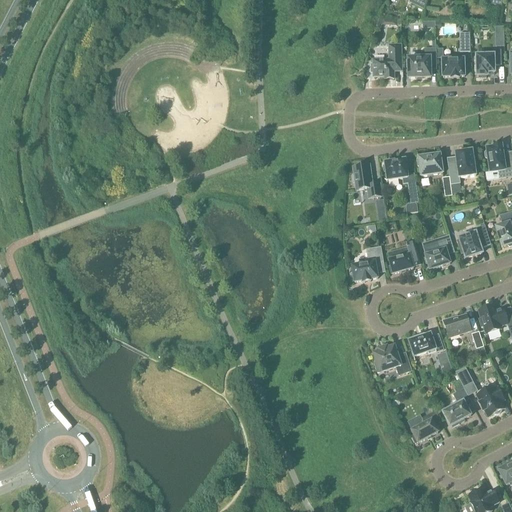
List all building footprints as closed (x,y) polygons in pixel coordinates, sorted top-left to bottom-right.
[(411,0),(410,3),(424,10),(425,0),(411,0)] [(441,36),(454,35),(453,24),(440,25),(441,36)] [(460,54),(470,54),(470,34),(460,35),(460,54)] [(394,80),(394,73),(402,73),(402,71),(403,71),(402,47),(389,47),(389,61),(373,62),(373,66),(371,66),(371,74),(373,74),(374,78),(385,78),(385,80),(394,80)] [(436,66),(436,50),(425,51),(425,60),(417,60),(417,58),(410,58),(410,60),(408,60),(408,62),(406,62),(407,69),(408,69),(409,80),(417,79),(417,80),(423,79),(431,79),(430,66),(436,66)] [(486,80),(486,77),(488,77),(488,75),(495,74),(494,67),(501,66),(501,51),(494,51),(494,56),(476,57),(477,78),(479,78),(479,80),(486,80)] [(458,61),(458,59),(451,59),(451,61),(442,62),(443,67),(441,67),(441,73),(443,73),(443,79),(451,78),(451,80),(459,80),(459,78),(464,78),(464,61),(458,61)] [(511,162),(504,164),(502,147),(493,149),(487,150),(487,153),(486,153),(485,154),(485,159),(487,160),(488,160),(490,174),(498,173),(500,180),(511,178),(511,162)] [(474,159),(472,152),(461,153),(455,154),(457,166),(448,168),(451,187),(461,185),(460,180),(476,177),(475,167),(477,166),(476,159),(474,159)] [(443,175),(440,156),(426,158),(426,157),(419,158),(419,159),(418,159),(419,161),(417,161),(418,168),(419,167),(421,178),(443,175)] [(408,179),(405,161),(385,164),(385,167),(383,167),(384,173),(386,173),(387,182),(402,180),(403,186),(408,185),(408,179)] [(367,167),(367,165),(359,166),(359,168),(354,169),(355,176),(353,177),(354,184),(356,184),(357,192),(364,191),(365,193),(368,193),(369,200),(381,198),(380,186),(373,187),(372,183),(371,183),(369,167),(367,167)] [(445,198),(452,197),(450,179),(443,180),(445,198)] [(411,205),(419,204),(416,186),(408,187),(411,205)] [(383,201),(375,202),(378,223),(386,222),(383,201)] [(502,249),(511,245),(511,232),(511,231),(511,230),(511,213),(500,218),(503,227),(496,229),(502,249)] [(490,246),(484,227),(476,230),(478,235),(472,237),(472,236),(459,240),(460,241),(457,242),(461,255),(464,254),(466,260),(482,255),(480,249),(482,248),(482,249),(490,246)] [(450,265),(447,256),(454,254),(450,241),(437,246),(440,253),(425,257),(426,259),(424,260),(426,265),(428,265),(430,272),(431,271),(432,271),(437,270),(437,269),(439,269),(443,268),(442,268),(450,265)] [(400,274),(406,272),(413,270),(411,260),(419,258),(414,242),(406,244),(409,257),(389,262),(391,268),(389,268),(391,275),(393,275),(393,276),(400,274)] [(383,263),(381,249),(366,251),(368,259),(369,259),(369,265),(352,268),(353,274),(351,275),(352,283),(354,283),(355,284),(363,283),(363,284),(371,283),(371,281),(378,280),(375,264),(383,263)] [(511,322),(507,324),(505,318),(503,310),(495,313),(494,308),(478,313),(481,320),(479,321),(481,329),(483,328),(486,336),(501,331),(500,328),(508,325),(511,338),(511,322)] [(471,332),(466,317),(451,321),(450,320),(444,322),(445,323),(443,324),(448,339),(471,332)] [(476,351),(483,348),(479,334),(472,336),(476,351)] [(431,339),(430,336),(424,338),(423,337),(415,340),(415,341),(409,343),(414,358),(435,351),(435,354),(443,351),(438,336),(431,339)] [(399,357),(396,348),(395,349),(394,348),(388,350),(387,349),(378,352),(379,353),(373,355),(376,364),(374,365),(377,374),(379,373),(380,375),(396,369),(399,377),(411,372),(406,357),(398,360),(398,357),(399,357)] [(445,370),(444,370),(446,377),(452,374),(449,364),(444,366),(445,370)] [(455,374),(464,390),(464,391),(474,386),(465,370),(455,374)] [(491,390),(490,388),(488,388),(484,390),(483,392),(484,393),(477,397),(481,404),(479,405),(480,405),(479,405),(483,412),(484,412),(488,419),(494,416),(496,416),(498,416),(499,415),(500,414),(501,412),(504,410),(501,404),(504,402),(498,390),(494,391),(493,389),(491,390)] [(471,403),(464,391),(464,390),(453,396),(458,406),(443,414),(450,428),(471,417),(465,406),(471,403)] [(427,440),(431,438),(438,434),(435,427),(441,424),(435,413),(422,420),(425,425),(411,433),(413,437),(412,438),(415,445),(417,444),(418,445),(427,440)] [(511,464),(507,468),(506,467),(506,468),(499,472),(506,486),(509,485),(510,487),(511,486),(511,464)] [(490,511),(490,509),(499,504),(492,492),(483,497),(480,492),(477,493),(476,491),(470,495),(471,496),(468,498),(471,504),(470,504),(471,507),(467,509),(469,511),(490,511)]
